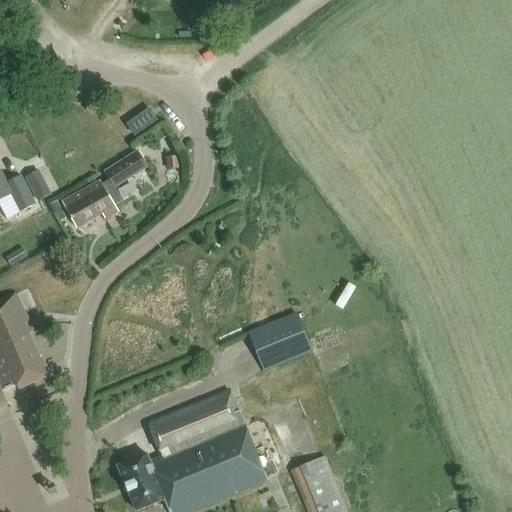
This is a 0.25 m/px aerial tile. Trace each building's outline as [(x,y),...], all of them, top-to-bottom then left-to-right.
[(22,62),(0,72),(0,89),(1,91),(30,77),(22,62)] [(150,112),(128,127),(135,138),(157,123),(150,112)] [(167,138),(162,130),(153,135),(159,144),(167,138)] [(100,182),(62,204),(77,231),(103,217),(106,221),(118,214),(107,195),(148,170),(139,154),(104,173),(109,182),(102,186),(100,182)] [(178,159),(166,160),(167,171),(179,170),(178,159)] [(51,195),(39,170),(26,176),(38,201),(51,195)] [(7,186),(0,172),(0,202),(12,196),(21,214),(35,206),(21,178),(7,186)] [(56,203),(51,206),(60,223),(65,220),(56,203)] [(19,390),(50,377),(16,297),(0,303),(0,409),(7,406),(2,393),(17,386),(19,390)] [(298,317),(249,337),(264,373),(313,353),(298,317)] [(150,463),(147,457),(119,469),(137,511),(140,511),(165,502),(169,511),(200,511),(268,484),(245,428),(244,428),(230,393),(149,426),(162,458),(150,463)] [(305,511),(347,511),(326,459),(290,474),(305,511)]
